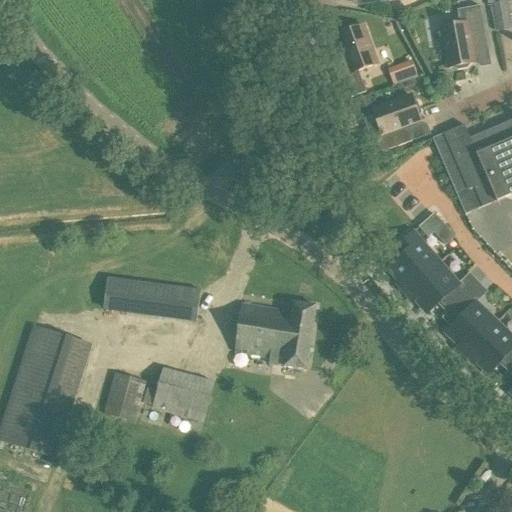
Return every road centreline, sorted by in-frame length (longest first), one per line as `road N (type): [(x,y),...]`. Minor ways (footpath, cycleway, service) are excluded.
road 1 (residential): [(511,448),(439,386),(320,257),(208,188)]
road 2 (unclassified): [(208,188),(78,95),(0,0)]
